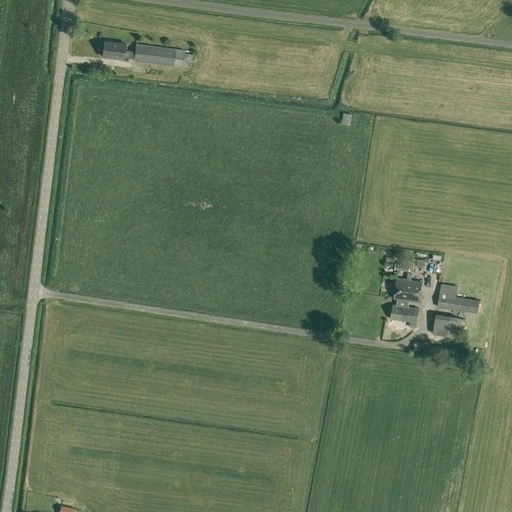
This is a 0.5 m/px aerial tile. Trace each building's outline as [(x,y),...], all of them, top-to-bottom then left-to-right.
[(134,59),(133,60),(183,67),(184,64),(185,54),(185,51),(136,44),(135,51),(125,50),(126,44),(104,41),(102,56),(124,59),(124,58),(134,59)] [(341,110),(339,122),(346,123),(348,111),(341,110)] [(367,267),(378,267),(378,258),(367,258),(367,267)] [(416,267),(424,268),(425,260),(417,259),(417,263),(416,267)] [(409,271),(409,270),(410,263),(409,263),(402,262),(401,271),(409,271)] [(394,299),(398,299),(407,301),(420,302),(423,282),(411,280),(412,274),(408,273),(407,280),(397,278),(394,299)] [(478,314),(480,300),(456,297),(458,287),(441,284),(437,307),(478,314)] [(407,301),(398,299),(397,306),(393,305),(391,319),(410,321),(409,327),(417,328),(419,308),(406,307),(407,301)] [(455,338),(458,318),(458,316),(437,313),(432,334),(455,338)] [(442,357),(443,347),(414,343),(413,352),(442,357)] [(443,347),(442,357),(450,358),(451,349),(443,347)]
